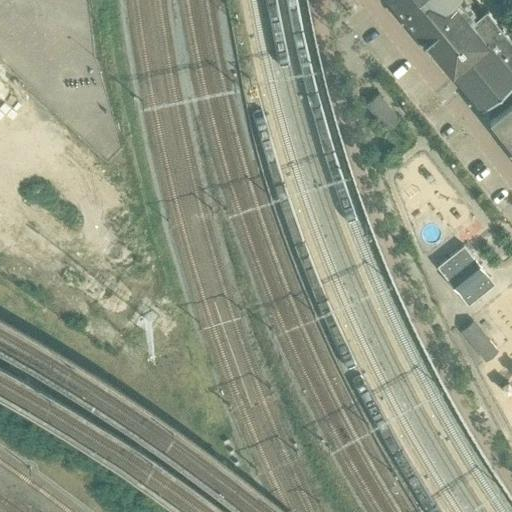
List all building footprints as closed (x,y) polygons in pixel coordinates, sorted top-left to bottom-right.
[(391,0),(395,4),(481,108),(511,82),(511,41),(486,9),(475,19),(459,0),(391,0)] [(366,105),(382,124),(394,114),(378,94),(366,105)] [(511,98),(488,118),(501,134),(511,125),(511,98)] [(511,125),(501,134),(511,147),(511,125)] [(436,266),(467,305),(494,284),(463,245),(436,266)] [(476,350),(484,360),(497,350),(489,340),(476,350)]
